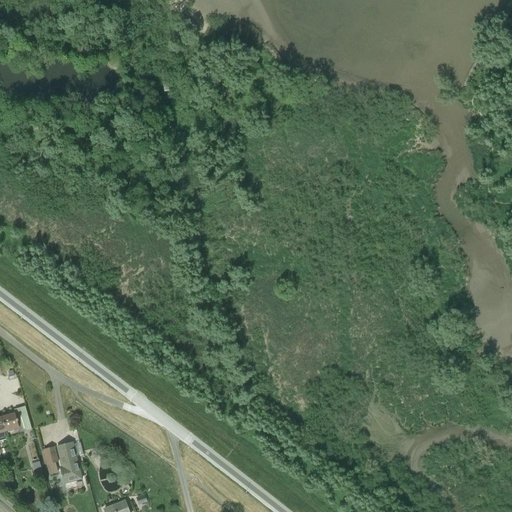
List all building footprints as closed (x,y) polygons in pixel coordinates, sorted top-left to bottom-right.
[(2,417),(6,431),(8,431),(9,432),(14,431),(13,429),(18,428),(19,433),(26,431),(20,408),(15,410),(16,413),(2,417)] [(62,446),(65,457),(68,456),(70,465),(61,468),(65,483),(82,479),(76,456),(74,445),(73,444),(62,446)] [(55,447),(43,450),(49,475),(58,472),(56,463),(59,462),(55,447)] [(42,471),(36,473),(38,482),(44,480),(42,471)] [(136,497),(139,506),(148,503),(145,494),(136,497)] [(129,511),(125,502),(105,510),(105,511),(129,511)]
